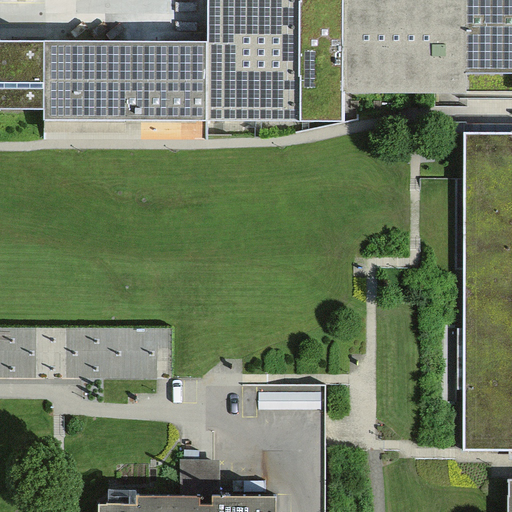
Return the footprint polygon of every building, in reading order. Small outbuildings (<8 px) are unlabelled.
[(211,0),(211,45),(210,121),(302,122),(303,0),(211,0)] [(347,101),(347,0),(303,0),(302,122),(347,122),(347,101)] [(511,0),(347,0),(347,101),(511,101),(511,0)] [(0,115),(44,116),(44,45),(0,44),(0,115)] [(44,45),(44,116),(44,141),(210,141),(210,121),(211,45),(44,45)] [(511,136),(471,136),(468,452),(511,452),(511,136)] [(177,332),(0,330),(0,379),(177,381),(177,332)]
